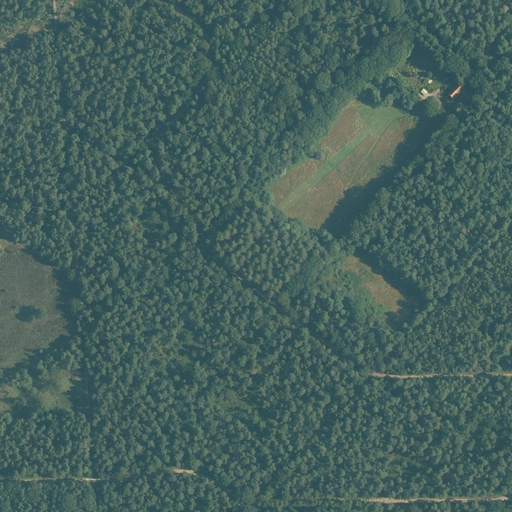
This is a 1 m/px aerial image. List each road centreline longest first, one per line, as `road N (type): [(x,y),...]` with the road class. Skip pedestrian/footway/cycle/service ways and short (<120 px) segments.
road 1 (track): [(162,0),(208,35),(214,62),(155,147),(160,178),(182,200),(201,245),(369,378),(240,511)]
road 2 (track): [(0,484),(195,471),(249,502),(511,500)]
road 3 (track): [(97,511),(53,0)]
road 4 (track): [(283,309),(134,476)]
road 5 (track): [(369,378),(511,222)]
road 6 (track): [(413,501),(511,347)]
road 7 (track): [(384,0),(511,109)]
road 8 (track): [(369,378),(511,375)]
road 9 (track): [(81,312),(201,245)]
